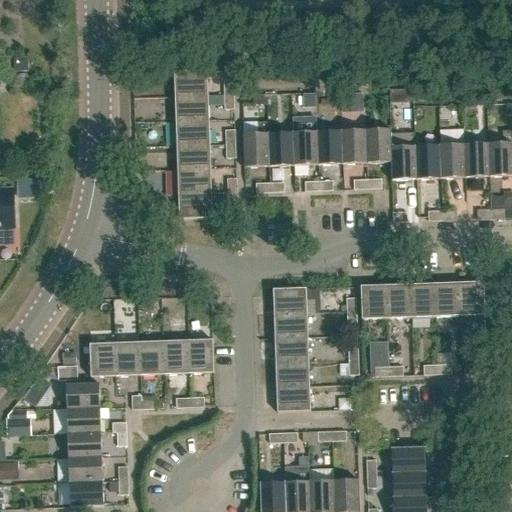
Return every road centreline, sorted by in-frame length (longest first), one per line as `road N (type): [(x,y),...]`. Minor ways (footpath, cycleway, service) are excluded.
road 1 (residential): [(511,233),(351,239),(317,264),(241,268)]
road 2 (tertiary): [(88,228),(102,172),(98,0)]
road 3 (residential): [(244,427),(423,421)]
road 4 (tertiary): [(0,366),(61,284),(88,228)]
road 5 (residential): [(244,427),(241,268)]
road 6 (residential): [(241,268),(88,228)]
